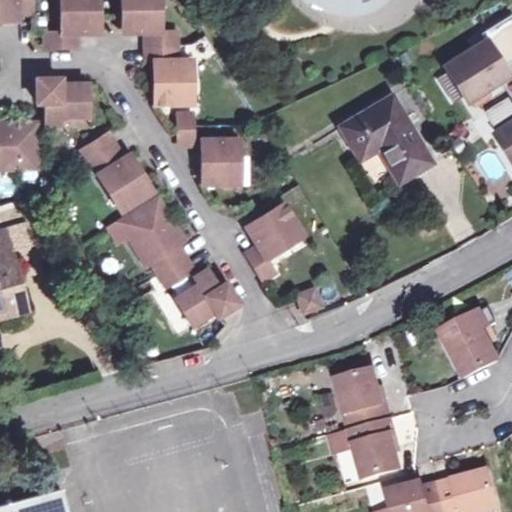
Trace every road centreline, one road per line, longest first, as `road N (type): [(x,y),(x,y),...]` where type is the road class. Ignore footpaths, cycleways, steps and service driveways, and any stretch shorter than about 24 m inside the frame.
road 1 (residential): [(16,62),(111,58),(280,351)]
road 2 (unclassified): [(0,424),(280,351)]
road 3 (unclassified): [(280,351),(331,336),(511,242)]
